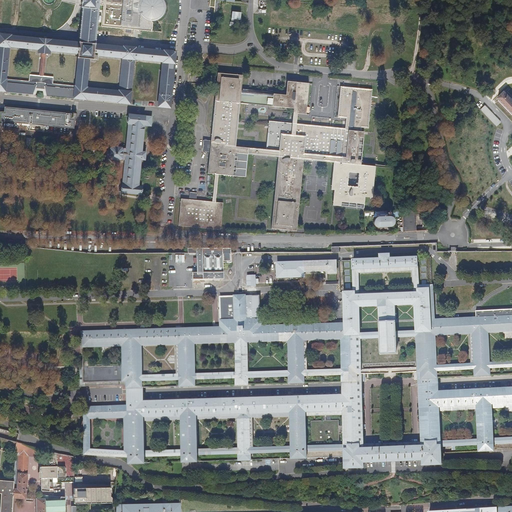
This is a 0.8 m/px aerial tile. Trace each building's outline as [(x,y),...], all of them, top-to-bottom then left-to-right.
[(158,19),(161,16),(162,15),(164,11),(164,9),(164,5),(162,1),(161,0),(103,0),(104,1),(99,1),(99,0),(81,0),(81,1),(81,4),(82,4),(81,8),(83,9),(80,38),(79,42),(78,43),(44,40),(10,37),(11,36),(0,34),(0,91),(34,94),(36,88),(45,89),(47,96),(85,99),(86,98),(118,102),(118,103),(130,104),(131,92),(130,92),(133,63),(138,64),(139,63),(139,60),(163,62),(160,95),(159,95),(158,106),(170,108),(171,96),(174,64),(175,63),(175,53),(164,51),(164,52),(135,49),(135,48),(123,47),(123,48),(95,45),(95,40),(98,15),(99,5),(103,6),(101,27),(134,30),(138,30),(152,32),(153,23),(152,22),(151,21),(155,20),(158,19)] [(232,11),(231,21),(241,23),(242,13),(232,11)] [(306,115),(309,84),(287,81),(286,96),(241,91),(243,76),(217,73),(210,141),(209,152),(209,156),(207,174),(214,175),(213,194),(212,202),(196,201),(197,193),(190,193),(190,195),(189,200),(181,199),(178,226),(209,229),(221,230),(223,203),(216,202),(219,175),(246,178),(248,156),(277,159),(274,190),(270,229),(281,230),(285,230),(295,231),(299,193),(303,160),(333,163),(331,190),(333,191),(332,205),(364,209),(365,197),(373,198),(376,167),(361,166),(364,132),(361,132),(362,128),(369,128),(372,90),(340,87),(338,118),(346,118),(345,129),(297,124),(298,114),(306,115)] [(511,99),(504,91),(497,98),(511,114),(511,99)] [(70,120),(70,115),(44,112),(44,111),(38,111),(31,110),(31,111),(5,108),(5,113),(3,113),(1,113),(0,118),(0,121),(29,124),(29,130),(42,131),(43,125),(73,128),(74,120),(72,120),(70,120)] [(150,126),(151,118),(131,116),(129,115),(128,124),(126,149),(121,148),(112,147),(111,149),(110,153),(110,157),(111,159),(125,160),(122,185),(121,185),(121,192),(141,194),(141,187),(138,186),(140,160),(144,160),(145,153),(141,152),(144,126),(150,126)] [(209,152),(210,141),(203,140),(202,152),(209,152)] [(402,210),(403,231),(416,231),(416,212),(410,210),(402,210)] [(391,218),(389,217),(386,217),(384,218),(383,220),(382,219),(379,217),(376,217),(374,218),(373,220),(373,223),(373,226),(376,227),(379,228),(381,227),(383,224),(385,227),(387,227),(390,228),(392,226),(394,222),(393,220),(391,218)] [(230,263),(230,253),(222,253),(222,249),(187,249),(187,253),(196,253),(196,273),(192,273),(192,279),(202,279),(223,280),(222,263),(230,263)] [(124,407),(84,408),(85,437),(85,446),(85,450),(85,455),(103,457),(129,458),(129,465),(144,464),(144,457),(183,456),(183,463),(197,462),(197,455),(239,454),(239,461),(250,461),(249,454),(291,452),(292,459),(306,459),(306,452),(344,451),(344,457),(345,469),(363,468),(363,462),(393,461),(422,460),(422,465),(440,465),(439,447),(478,445),(479,451),(493,451),(492,444),(511,442),(511,309),(475,311),(475,318),(433,321),(432,286),(417,287),(416,258),(389,259),(388,255),(379,255),(380,259),(352,261),(353,293),(343,293),(344,324),(308,325),(260,327),(259,296),(220,297),(220,328),(151,330),(83,333),(83,345),(83,347),(122,346),(123,365),(83,366),(84,383),(123,382),(124,391),(124,407)] [(305,275),(305,272),(305,270),(329,269),(329,272),(337,272),(336,260),(279,260),(279,267),(279,275),(305,275)] [(43,457),(44,451),(42,450),(17,443),(16,455),(19,455),(29,456),(43,457)] [(49,467),(43,467),(41,468),(41,491),(46,491),(49,492),(50,491),(50,486),(53,486),(53,488),(57,488),(57,482),(74,482),(73,457),(62,455),(59,454),(49,452),(49,467)] [(26,499),(29,456),(19,455),(17,488),(14,488),(13,498),(26,499)] [(116,483),(118,469),(86,464),(79,460),(75,457),(73,457),(74,482),(74,483),(76,483),(76,488),(111,490),(111,489),(110,488),(110,483),(116,483)] [(12,511),(13,505),(13,498),(14,488),(14,481),(0,480),(0,493),(2,494),(0,511),(12,511)] [(111,493),(111,490),(76,488),(76,489),(74,489),(74,495),(73,496),(73,499),(74,499),(74,500),(74,504),(75,505),(85,505),(90,505),(111,504),(112,504),(112,499),(110,498),(110,495),(111,494),(111,493)] [(65,511),(65,498),(63,497),(61,497),(61,501),(50,501),(48,496),(42,496),(41,500),(37,499),(36,511),(65,511)]
